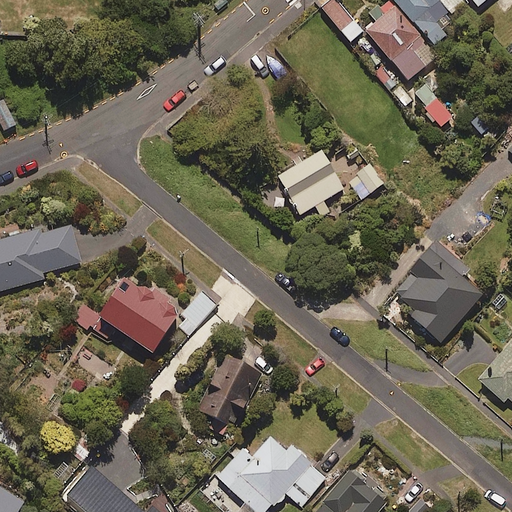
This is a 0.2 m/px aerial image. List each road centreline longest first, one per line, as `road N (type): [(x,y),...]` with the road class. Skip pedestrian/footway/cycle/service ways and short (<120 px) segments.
road 1 (residential): [(94,127),(142,185),(511,498)]
road 2 (residential): [(271,0),(155,94),(94,127)]
